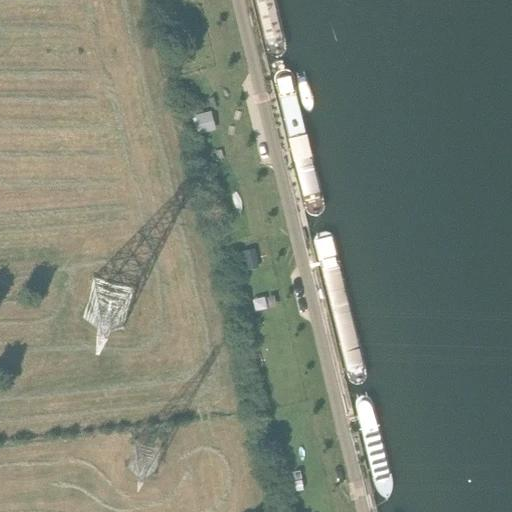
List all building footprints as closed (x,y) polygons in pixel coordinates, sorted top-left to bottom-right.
[(255,0),(267,48),(268,51),(270,53),(273,54),(276,55),(279,54),(282,53),(284,50),(285,48),(285,45),(284,42),(274,0),(255,0)] [(282,69),(279,70),(277,71),(275,74),(274,77),(274,80),(306,212),(307,214),(310,217),(312,218),(316,219),(319,218),(321,216),(323,214),(324,211),(324,208),(324,207),(293,78),(292,75),(291,72),(288,70),(285,69),(282,69)] [(203,128),(218,125),(214,108),(199,111),(203,128)] [(323,233),(316,235),(313,239),(312,242),(347,381),(350,384),(355,386),(361,384),(365,380),(366,375),(332,237),(327,233),(323,233)] [(367,398),(361,397),(356,400),(355,407),(374,487),(379,495),(388,500),(391,492),(391,483),(389,472),(371,403),(367,398)]
